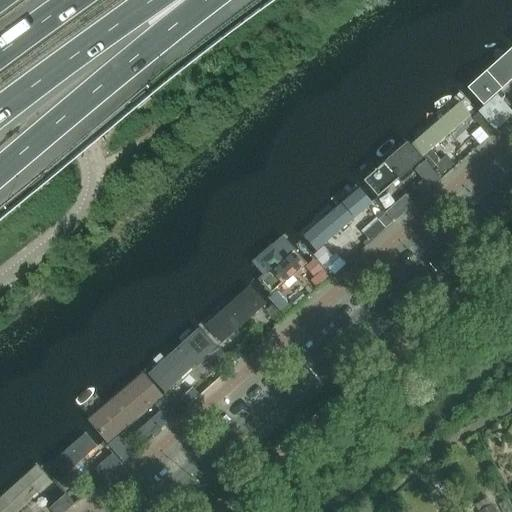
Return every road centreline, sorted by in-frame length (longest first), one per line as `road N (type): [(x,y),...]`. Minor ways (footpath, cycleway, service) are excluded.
road 1 (secondary): [(511,182),(142,511)]
road 2 (secondary): [(177,511),(511,208)]
road 3 (motorway): [(0,171),(188,0)]
road 4 (motorway): [(0,109),(150,0)]
